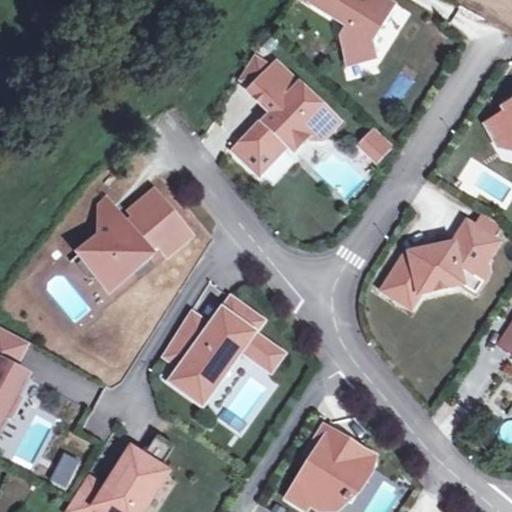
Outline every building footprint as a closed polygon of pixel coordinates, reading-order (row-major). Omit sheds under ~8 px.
[(387,4),(381,0),(305,0),(340,22),(351,28),(344,39),(351,65),(375,60),(371,43),(383,24),(377,20),(387,4)] [(387,4),(377,20),(383,24),(394,8),(387,4)] [(263,61),(246,79),(256,88),(273,70),(263,61)] [(278,65),(273,70),(256,88),(251,94),(273,115),(266,123),(264,121),(235,152),(244,161),(260,144),(276,160),(289,147),(295,153),(308,139),(312,142),(324,141),(340,124),(278,65)] [(511,112),(488,126),(500,147),(511,150),(511,112)] [(392,149),(375,133),(361,148),(378,163),(392,149)] [(260,144),(244,161),(261,176),(276,160),(260,144)] [(155,192),(140,204),(160,229),(175,216),(155,192)] [(107,231),(118,222),(101,202),(95,206),(100,238),(107,231)] [(168,258),(193,237),(175,216),(160,229),(140,204),(126,216),(130,222),(123,228),(118,222),(107,231),(100,238),(80,255),(111,293),(154,257),(151,252),(158,246),(168,258)] [(476,228),(491,238),(499,225),(484,216),(476,228)] [(411,255),(408,253),(384,292),(400,303),(410,288),(417,286),(419,296),(463,287),(477,295),(490,274),(488,262),(500,243),(491,238),(476,228),(468,223),(454,245),(411,255)] [(410,288),(400,303),(412,310),(419,296),(417,286),(410,288)] [(224,314),(251,334),(260,322),(233,302),(224,314)] [(264,343),(251,334),(224,314),(211,334),(188,319),(165,355),(184,369),(174,384),(188,394),(199,379),(213,390),(242,350),(253,358),(264,343)] [(0,432),(8,417),(9,416),(7,415),(15,399),(17,401),(17,400),(29,378),(18,372),(12,369),(27,342),(0,327),(0,432)] [(12,369),(18,372),(32,345),(27,342),(12,369)] [(264,343),(253,358),(272,371),(282,356),(264,343)] [(199,379),(188,394),(203,405),(213,390),(199,379)] [(8,417),(12,419),(21,402),(17,400),(17,401),(15,399),(7,415),(9,416),(8,417)] [(350,444),(326,428),(311,451),(320,456),(311,471),(308,469),(291,495),(311,507),(314,501),(326,508),(330,502),(341,509),(345,502),(348,503),(351,498),(348,497),(355,486),(362,490),(372,474),(357,464),(360,458),(347,449),(350,444)] [(363,453),(350,444),(347,449),(360,458),(357,464),(372,474),(379,462),(363,453)] [(167,475),(132,452),(107,491),(95,483),(76,511),(142,511),(143,511),(140,508),(151,491),(155,493),(167,475)] [(49,490),(63,498),(73,482),(59,473),(49,490)] [(140,508),(143,511),(155,493),(151,491),(140,508)]
